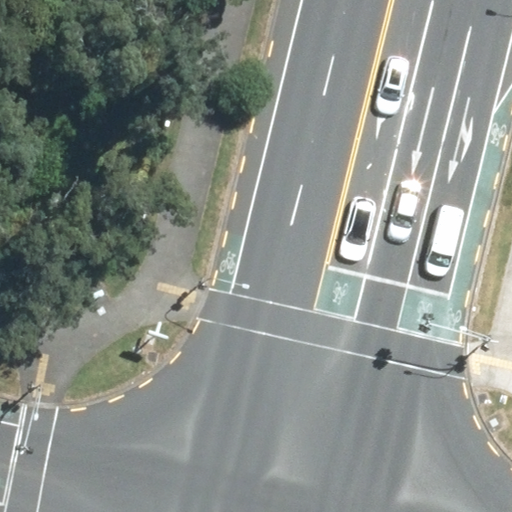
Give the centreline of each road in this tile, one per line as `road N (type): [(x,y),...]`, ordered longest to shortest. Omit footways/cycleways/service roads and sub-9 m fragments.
road 1 (secondary): [(463,0),(373,335),(304,511)]
road 2 (secondary): [(281,511),(272,313),(346,0)]
